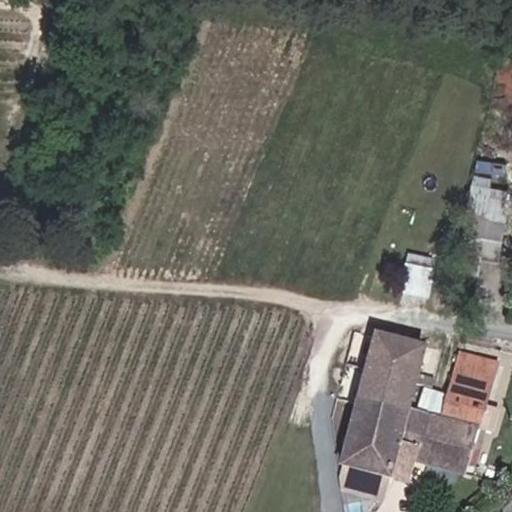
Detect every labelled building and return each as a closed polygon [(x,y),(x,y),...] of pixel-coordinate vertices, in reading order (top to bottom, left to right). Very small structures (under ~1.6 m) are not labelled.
[(511,244),(511,224),(475,217),(467,258),(508,266),(511,244)] [(409,291),(435,293),(438,255),(411,253),(409,291)] [(99,356),(179,367),(185,322),(104,310),(99,356)] [(447,434),(458,391),(466,362),(390,343),(372,413),(437,431),(447,434)] [(458,391),(500,402),(506,373),(466,362),(458,391)] [(425,470),(478,483),(489,437),(501,439),(505,419),(495,417),(500,402),(458,391),(447,434),(437,431),(428,460),(425,470)] [(411,456),(428,460),(437,431),(372,413),(358,469),(403,482),(411,456)]
